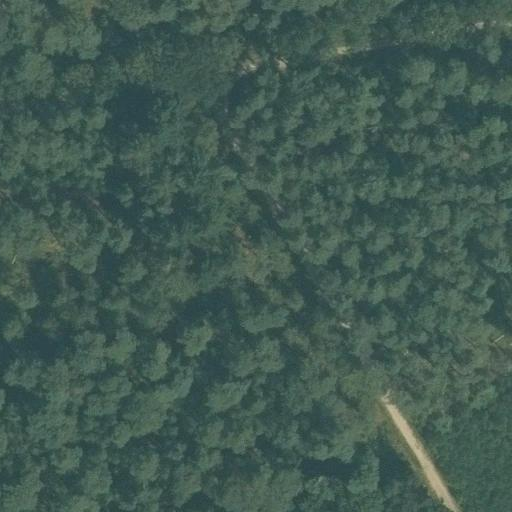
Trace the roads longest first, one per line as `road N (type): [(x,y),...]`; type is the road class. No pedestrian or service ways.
road 1 (unknown): [(0,200),(22,193),(140,195),(184,172),(212,135),(237,120),(297,137),(372,121),(419,153),(511,160)]
road 2 (track): [(448,511),(374,377),(182,73)]
road 3 (track): [(182,73),(511,20)]
road 4 (track): [(0,110),(182,73)]
